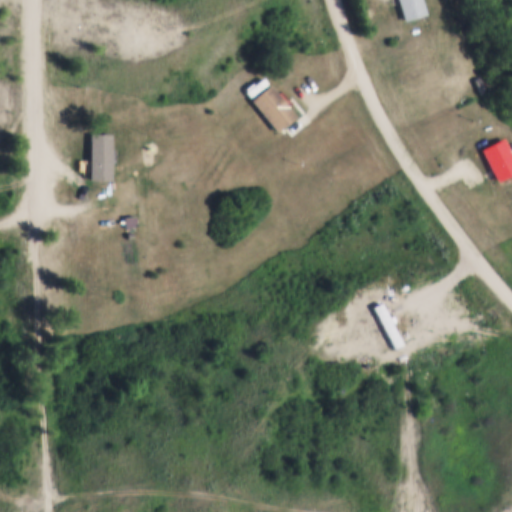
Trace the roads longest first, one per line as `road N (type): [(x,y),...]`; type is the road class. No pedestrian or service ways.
road 1 (track): [(0,496),(48,500),(141,486),(292,511),(496,511),(511,492)]
road 2 (residential): [(335,0),(397,147),(511,298)]
road 3 (track): [(48,500),(36,206)]
road 4 (track): [(40,48),(91,37),(156,37),(258,0)]
